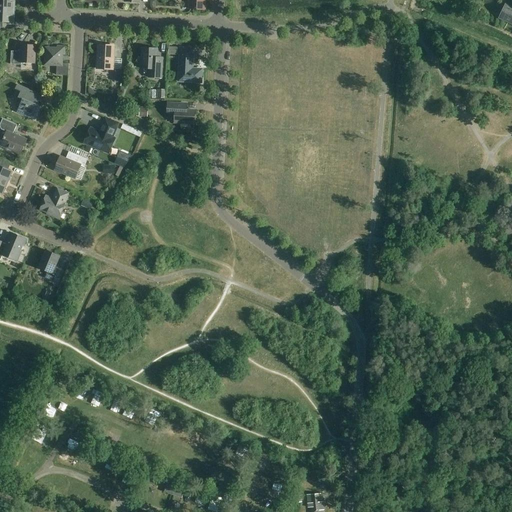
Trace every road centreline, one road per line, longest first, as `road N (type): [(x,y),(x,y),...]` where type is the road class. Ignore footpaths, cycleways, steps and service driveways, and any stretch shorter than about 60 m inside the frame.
road 1 (unclassified): [(347,511),(359,337),(327,297),(218,208),(220,26)]
road 2 (residential): [(13,217),(43,148),(73,119),(79,18)]
road 3 (residential): [(79,18),(220,26)]
